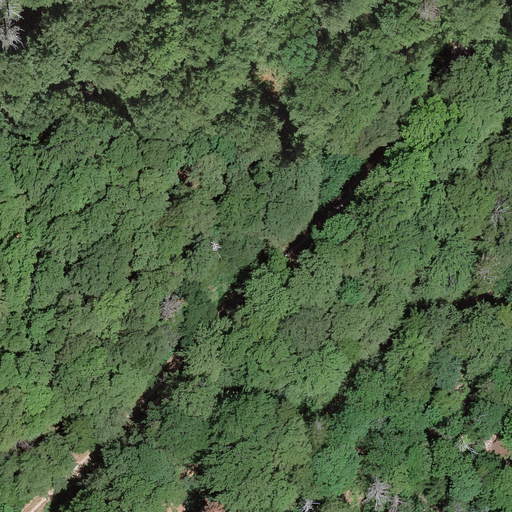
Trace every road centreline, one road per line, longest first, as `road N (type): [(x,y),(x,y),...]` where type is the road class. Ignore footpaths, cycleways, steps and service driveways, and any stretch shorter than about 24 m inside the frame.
road 1 (track): [(28,511),(367,182),(424,118),(490,0)]
road 2 (track): [(0,184),(109,36),(126,0)]
